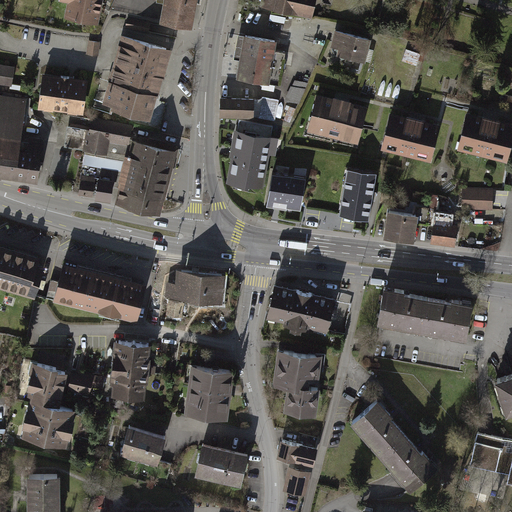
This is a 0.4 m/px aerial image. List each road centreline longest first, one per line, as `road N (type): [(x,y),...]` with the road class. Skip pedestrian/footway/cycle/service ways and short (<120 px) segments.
road 1 (tertiary): [(257,260),(511,291)]
road 2 (residential): [(257,260),(247,366),(271,476),(270,511)]
road 3 (tertiary): [(511,264),(260,238)]
road 4 (residential): [(207,231),(206,75),(221,0)]
road 5 (tertiary): [(23,199),(67,219),(205,250)]
road 6 (tertiary): [(207,231),(23,199)]
